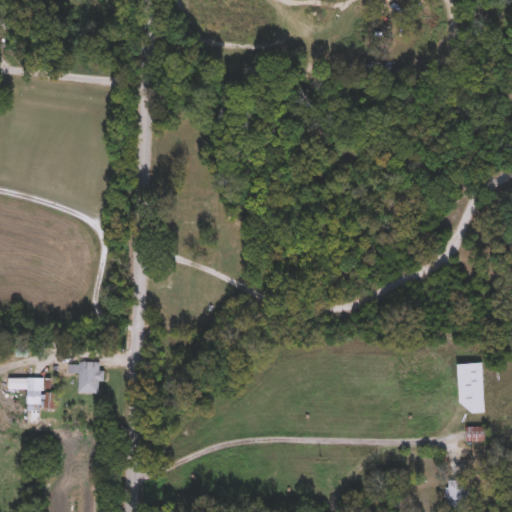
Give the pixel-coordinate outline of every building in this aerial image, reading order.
[(250,286),(252,272),(238,270),(236,284),(250,286)] [(202,303),(219,308),(226,283),(208,278),(202,303)] [(101,383),(99,383),(99,394),(78,394),(78,363),(101,363),(101,383)] [(483,364),(484,413),(459,413),(458,365),(483,364)] [(42,381),(41,406),(26,405),(27,380),(42,381)] [(466,428),(485,428),(485,444),(466,444),(466,428)] [(446,511),(445,482),(462,482),(463,511),(446,511)]
